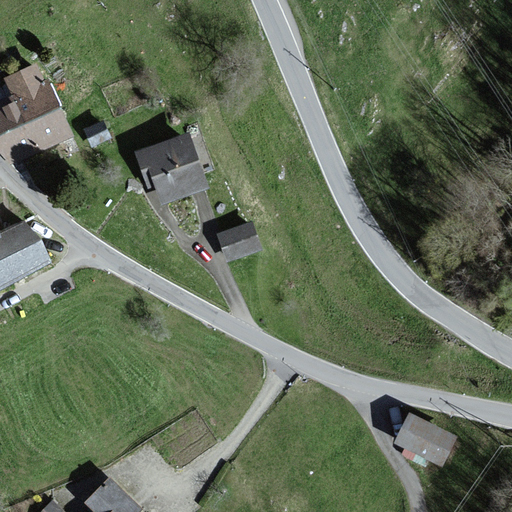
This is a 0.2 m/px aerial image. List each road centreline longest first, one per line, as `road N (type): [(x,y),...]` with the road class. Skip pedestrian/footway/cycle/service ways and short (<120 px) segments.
road 1 (residential): [(511,417),(353,381),(253,337),(118,264),(0,165)]
road 2 (tertiary): [(511,353),(424,297),(370,237),(265,0)]
